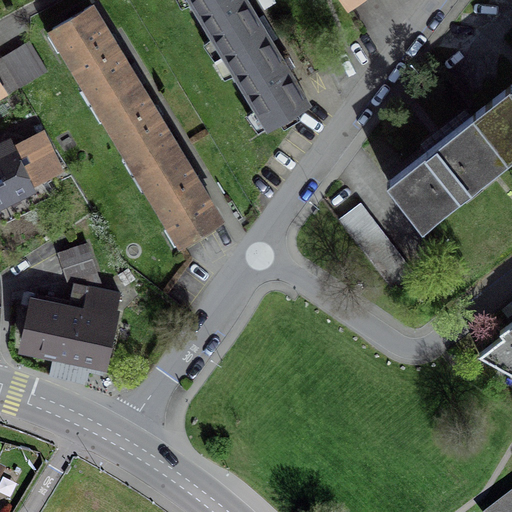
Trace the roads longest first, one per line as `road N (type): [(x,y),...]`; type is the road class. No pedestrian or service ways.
road 1 (residential): [(259,256),(445,0)]
road 2 (residential): [(259,256),(415,348),(440,339),(511,282)]
road 3 (residential): [(120,442),(259,256)]
road 4 (primary): [(120,442),(220,511)]
